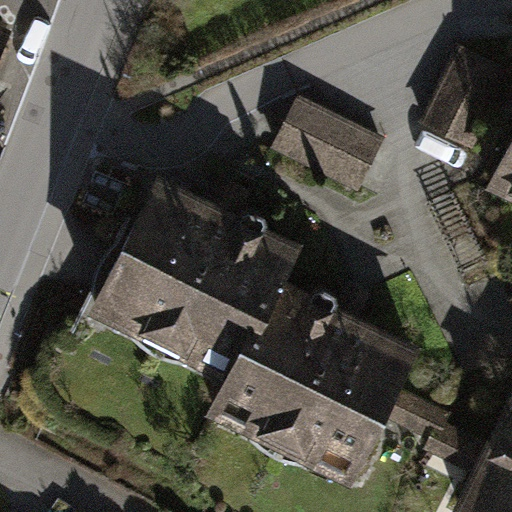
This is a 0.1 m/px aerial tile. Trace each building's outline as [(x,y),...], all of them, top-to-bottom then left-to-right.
[(0,87),(16,38),(0,32),(0,87)] [(511,70),(511,67),(456,42),(419,123),(476,149),(511,70)] [(300,103),(276,156),(362,196),(387,143),(300,103)] [(511,214),(511,150),(486,201),(511,214)] [(294,256),(158,185),(82,331),(219,402),(275,293),(294,256)] [(427,366),(275,293),(219,402),(206,430),(360,504),(427,366)] [(511,511),(511,417),(463,511),(511,511)]
